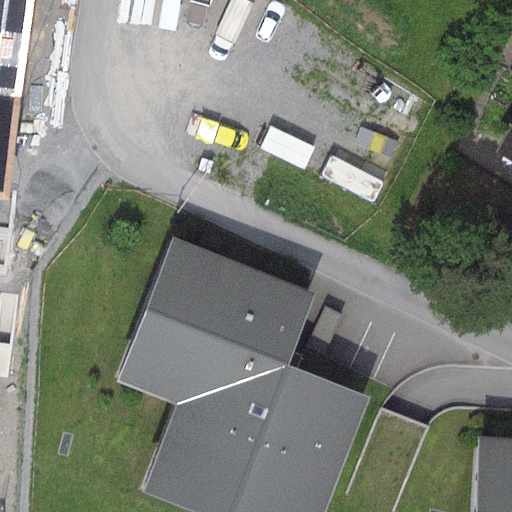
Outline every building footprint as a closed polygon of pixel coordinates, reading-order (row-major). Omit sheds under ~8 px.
[(0,0),(0,197),(8,199),(32,0),(0,0)] [(511,117),(491,152),(511,165),(511,117)] [(136,490),(190,511),(315,511),(362,397),(279,363),(307,294),(166,236),(108,379),(171,404),(136,490)] [(341,315),(322,306),(304,348),(324,356),(341,315)] [(511,511),(511,437),(472,435),(467,511),(511,511)]
